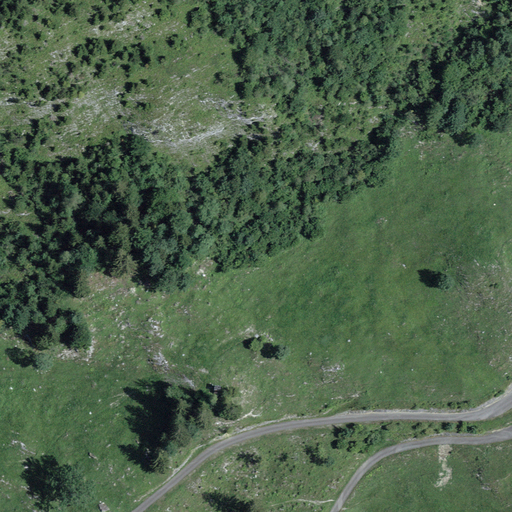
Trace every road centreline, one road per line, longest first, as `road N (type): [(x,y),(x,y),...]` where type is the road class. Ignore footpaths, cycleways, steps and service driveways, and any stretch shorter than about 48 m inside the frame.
road 1 (unclassified): [(511,399),(462,415),(370,416),(248,435),(217,447),(138,511)]
road 2 (unclassified): [(334,511),(382,453),(511,434)]
